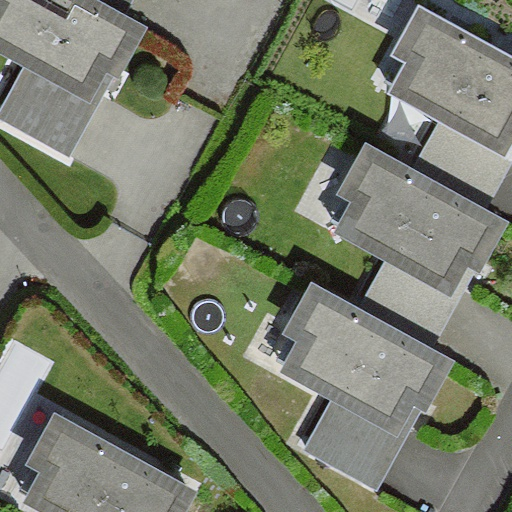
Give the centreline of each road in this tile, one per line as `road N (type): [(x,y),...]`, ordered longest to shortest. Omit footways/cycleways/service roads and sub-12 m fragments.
road 1 (residential): [(20,218),(290,511)]
road 2 (unknown): [(269,0),(101,306)]
